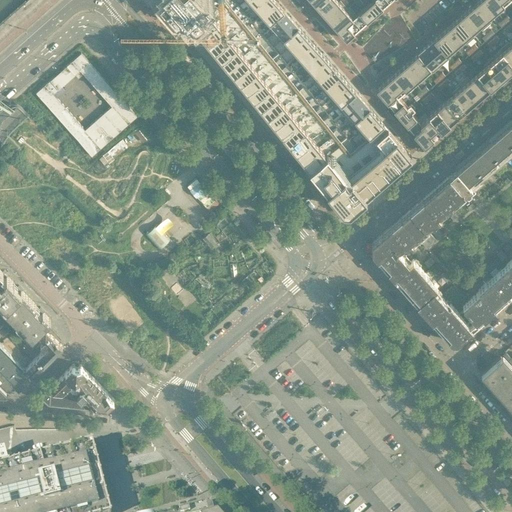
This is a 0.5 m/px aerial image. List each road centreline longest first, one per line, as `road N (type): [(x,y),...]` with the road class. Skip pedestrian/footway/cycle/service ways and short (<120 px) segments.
road 1 (secondary): [(327,260),(105,5)]
road 2 (secondary): [(87,29),(109,41),(309,272)]
road 3 (residential): [(309,272),(511,500)]
road 4 (residential): [(327,260),(511,100)]
road 5 (residential): [(511,467),(352,285)]
road 6 (secondary): [(190,374),(309,272)]
road 7 (secondary): [(277,511),(185,394)]
road 8 (residential): [(454,372),(375,285),(352,285)]
road 9 (secondary): [(165,407),(250,511)]
road 10 (secondary): [(105,5),(73,7),(0,69)]
road 11 (residential): [(87,331),(0,241)]
